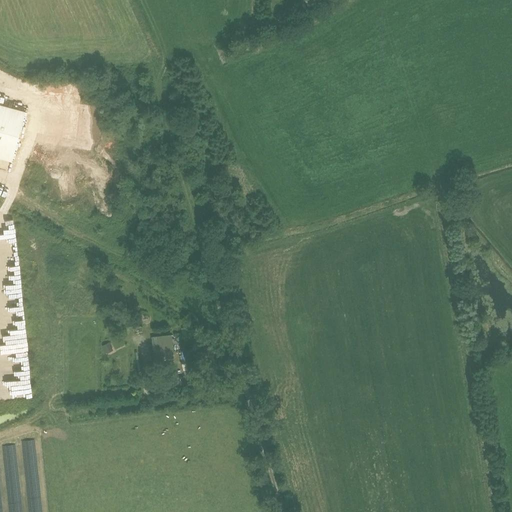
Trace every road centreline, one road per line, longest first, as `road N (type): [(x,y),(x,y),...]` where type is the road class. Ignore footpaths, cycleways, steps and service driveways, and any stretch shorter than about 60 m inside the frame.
road 1 (track): [(151,59),(246,377),(235,393)]
road 2 (track): [(497,511),(439,182)]
road 3 (track): [(0,175),(14,198),(227,314)]
road 4 (track): [(245,384),(261,405),(285,511)]
